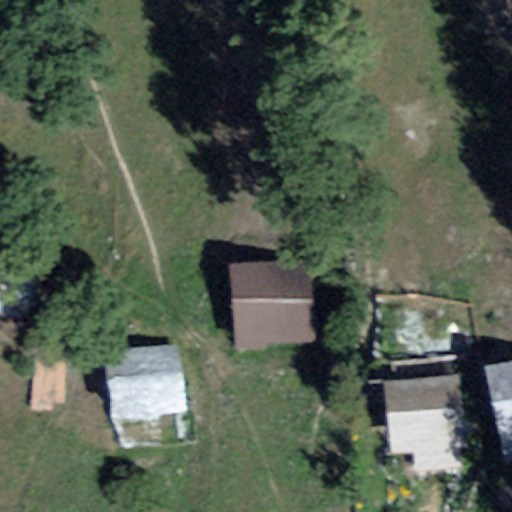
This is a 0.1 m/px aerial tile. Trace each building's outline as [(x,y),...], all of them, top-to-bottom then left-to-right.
[(35,260),(0,255),(0,304),(29,309),(35,260)] [(238,269),(244,340),(312,334),(306,263),(238,269)] [(402,282),(419,342),(493,331),(483,274),(402,282)] [(179,403),(172,349),(114,355),(121,410),(179,403)] [(511,370),(483,377),(508,470),(511,469),(511,370)] [(454,384),(373,388),(375,438),(462,432),(454,384)]
